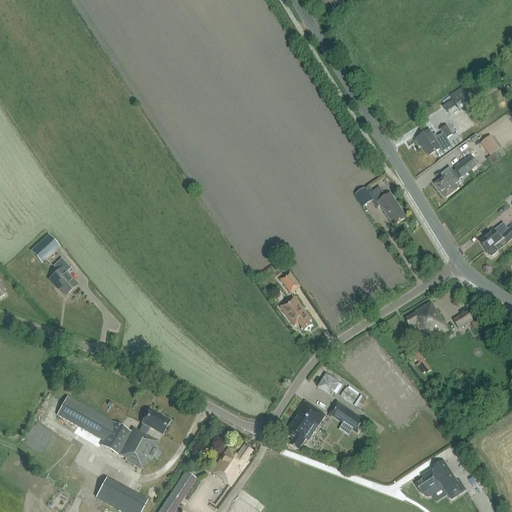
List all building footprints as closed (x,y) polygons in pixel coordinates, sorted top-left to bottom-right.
[(459,112),(474,102),(467,91),(452,101),(456,107),(459,112)] [(438,137),(434,139),(432,135),(429,131),(417,139),(420,145),(422,144),(424,147),(429,156),(440,149),(443,153),(452,147),(447,139),(453,136),(447,126),(440,130),(443,134),(438,137)] [(481,144),(491,157),(500,150),(490,137),(481,144)] [(471,156),(455,168),(457,171),(462,178),(478,166),(471,156)] [(444,178),(435,184),(446,199),(459,189),(463,185),(460,181),(459,180),(462,178),(457,171),(454,173),(450,168),(441,174),(444,178)] [(371,192),(368,194),(372,200),(377,207),(380,205),(394,225),(405,217),(389,193),(385,196),(379,186),(371,192)] [(489,257),(491,256),(497,251),(493,246),(504,238),(509,242),(511,238),(511,225),(508,230),(504,223),(494,231),(493,230),(485,237),(486,238),(480,242),(488,253),(487,255),(489,257)] [(48,235),(30,252),(41,263),(59,247),(48,235)] [(55,287),(56,286),(65,296),(77,284),(66,272),(70,268),(61,259),(53,266),(58,271),(49,280),(55,287)] [(284,269),(280,263),(273,268),(277,274),(284,269)] [(280,280),(291,295),(301,287),(290,273),(280,280)] [(294,296),(279,307),(292,325),(296,322),(302,331),(311,325),(308,322),(311,320),(294,296)] [(430,302),(415,312),(416,313),(405,320),(410,327),(415,324),(425,339),(432,335),(434,338),(447,330),(430,302)] [(470,320),(465,312),(453,319),(458,328),(470,320)] [(422,359),(418,352),(413,356),(418,364),(424,360),(423,358),(422,359)] [(334,398),(342,383),(326,373),(317,389),(334,398)] [(359,396),(347,387),(340,396),(352,405),(359,396)] [(67,397),(58,415),(104,440),(101,446),(118,455),(118,454),(126,458),(125,460),(141,469),(148,457),(152,459),(157,449),(153,447),(157,440),(147,434),(150,427),(162,434),(170,420),(148,408),(141,422),(142,423),(139,430),(133,427),(131,431),(67,397)] [(325,415),(305,401),(287,426),(289,427),(285,433),(293,438),(289,444),(298,450),(306,439),(308,441),(325,415)] [(353,413),(338,402),(329,414),(357,434),(366,422),(353,413)] [(243,445),(237,455),(227,449),(212,472),(232,486),(244,468),(245,468),(249,463),(246,461),(252,451),(243,445)] [(414,484),(421,494),(422,493),(423,495),(425,496),(427,497),(429,496),(442,487),(450,499),(455,496),(455,495),(457,493),(458,494),(465,490),(458,479),(455,482),(453,479),(454,479),(442,461),(430,469),(431,470),(428,472),(427,471),(420,476),(422,478),(414,484)] [(186,471),(158,511),(174,511),(197,478),(186,471)] [(108,504),(121,511),(142,511),(148,501),(118,485),(106,478),(96,498),(108,504)]
